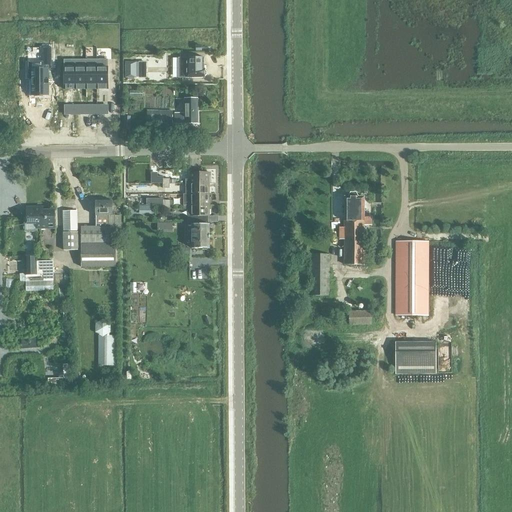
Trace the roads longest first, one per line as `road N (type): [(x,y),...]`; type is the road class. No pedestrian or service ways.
road 1 (tertiary): [(239,511),(239,150)]
road 2 (unclassified): [(239,150),(511,146)]
road 3 (unclassified): [(0,150),(239,150)]
road 4 (tertiary): [(239,150),(238,0)]
